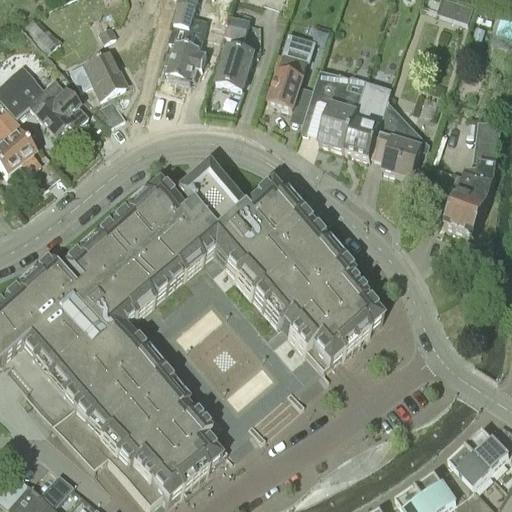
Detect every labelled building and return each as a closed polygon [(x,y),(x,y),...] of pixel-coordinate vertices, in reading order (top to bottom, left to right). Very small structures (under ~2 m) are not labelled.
[(175,48),(165,82),(166,82),(189,89),(192,81),(193,76),(194,74),(202,77),(207,62),(198,59),(199,56),(203,39),(190,35),(194,21),(195,15),(199,0),(181,0),(179,10),(174,28),(173,31),(168,47),(175,48)] [(474,14),(459,10),(453,27),(469,31),(474,14)] [(36,21),(22,33),(46,61),(60,49),(36,21)] [(229,21),(223,40),(245,47),(248,37),(250,28),(229,21)] [(511,26),(500,23),(494,42),(511,47),(511,26)] [(115,43),(110,32),(97,38),(101,50),(115,43)] [(242,97),(253,62),(226,54),(215,88),(242,97)] [(83,71),(70,77),(79,97),(93,91),(100,106),(111,101),(124,94),(108,59),(83,71)] [(292,118),(302,86),(308,68),(283,60),(268,110),(292,118)] [(22,72),(0,91),(0,102),(4,108),(16,123),(20,120),(29,113),(34,119),(33,119),(54,144),(67,133),(72,138),(82,130),(95,145),(108,134),(91,114),(83,121),(64,99),(54,87),(42,96),(32,84),(22,72)] [(363,101),(347,97),(350,87),(318,77),(300,138),(308,140),(318,107),(331,111),(318,150),(345,159),(363,101)] [(372,117),(368,115),(372,104),(363,101),(345,159),(369,166),(370,166),(371,163),(372,164),(381,134),(368,130),(372,117)] [(112,103),(98,111),(109,134),(124,125),(115,108),(112,103)] [(381,134),(379,142),(391,145),(406,150),(409,138),(411,133),(388,109),(382,130),(381,134)] [(496,175),(502,130),(478,127),(473,168),(480,169),(478,178),(466,178),(444,233),(474,244),(495,192),(498,175),(496,175)] [(0,177),(6,184),(8,182),(10,186),(21,177),(18,174),(24,169),(32,179),(44,195),(59,182),(47,167),(39,157),(32,163),(15,142),(16,142),(15,141),(10,135),(0,142),(0,177)] [(379,142),(372,164),(384,167),(380,179),(381,179),(382,177),(414,187),(414,186),(412,185),(420,159),(422,155),(406,150),(391,145),(379,142)] [(189,213),(183,218),(206,246),(243,214),(207,171),(176,198),(189,213)] [(79,289),(88,299),(136,258),(183,218),(157,188),(144,199),(143,198),(124,215),(124,216),(95,241),(94,240),(75,257),(76,258),(62,269),(79,289)] [(243,214),(317,301),(281,331),(288,339),(287,341),(303,360),(304,360),(322,380),(333,370),(341,364),(341,365),(352,356),(357,349),(358,350),(369,342),(368,341),(381,329),(364,309),(365,308),(349,288),(352,285),(342,273),(342,271),(325,251),(324,252),(299,223),(300,222),(284,202),(281,205),(270,191),(243,214)] [(317,301),(243,214),(206,246),(215,256),(214,257),(225,269),(223,270),(234,283),(233,284),(250,304),(251,303),(277,334),(281,331),(317,301)] [(206,246),(183,218),(136,258),(168,296),(182,284),(183,285),(203,268),(202,267),(214,257),(215,256),(206,246)] [(153,309),(168,296),(136,258),(88,299),(120,337),(121,336),(133,326),(134,326),(154,310),(153,309)] [(0,369),(19,354),(21,352),(80,302),(73,294),(48,264),(35,275),(34,274),(14,291),(15,292),(0,304),(0,369)] [(120,337),(88,299),(79,289),(73,294),(80,302),(21,352),(73,413),(51,431),(92,480),(106,468),(144,511),(153,511),(161,506),(165,511),(166,511),(179,501),(180,502),(208,479),(207,478),(226,462),(193,421),(191,422),(160,453),(87,369),(123,338),(121,336),(120,337)] [(87,369),(160,453),(191,422),(184,414),(188,411),(161,380),(162,379),(145,359),(144,360),(133,347),(132,348),(123,338),(87,369)] [(483,438),(465,455),(475,465),(491,481),(509,465),(511,462),(511,455),(497,439),(493,434),(492,435),(495,439),(489,445),(486,441),(483,438)] [(487,511),(474,497),(491,481),(475,465),(465,455),(448,471),(455,478),(448,484),(445,480),(444,480),(445,482),(447,484),(464,506),(469,511),(487,511)] [(0,510),(1,511),(10,511),(27,493),(14,480),(0,494),(0,510)] [(435,481),(418,493),(425,504),(430,511),(469,511),(464,506),(447,484),(440,489),(437,485),(435,481)] [(58,486),(58,485),(39,505),(46,511),(59,511),(74,498),(58,486)] [(27,493),(10,511),(46,511),(38,504),(27,493)] [(430,511),(418,493),(395,508),(397,511),(430,511)]
